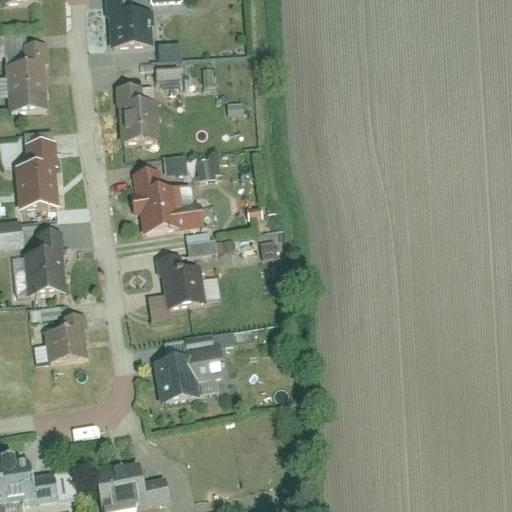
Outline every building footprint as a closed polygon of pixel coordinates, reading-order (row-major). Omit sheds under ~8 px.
[(150,48),(148,11),(105,14),(107,50),(150,48)] [(176,44),(155,45),(157,83),(179,82),(176,44)] [(4,113),(43,110),(39,63),(1,66),(4,113)] [(116,143),(154,141),(150,85),(113,88),(116,143)] [(22,144),(24,167),(48,165),(53,164),(51,142),(22,144)] [(192,159),(170,160),(170,177),(192,177),(192,159)] [(222,162),(201,164),(204,183),(224,181),(222,162)] [(13,210),(52,207),(48,165),(24,167),(9,168),(13,210)] [(126,175),(137,237),(196,227),(192,205),(169,209),(162,169),(126,175)] [(0,249),(21,248),(19,225),(0,226),(0,249)] [(33,254),(60,252),(59,233),(32,235),(33,254)] [(183,245),(184,258),(215,254),(213,241),(183,245)] [(23,300),(64,297),(60,252),(33,254),(19,255),(23,300)] [(161,296),(163,308),(201,303),(196,266),(158,271),(161,296)] [(163,308),(161,296),(144,299),(147,321),(164,318),(163,308)] [(59,318),(60,330),(77,328),(85,328),(84,316),(59,318)] [(39,362),(79,359),(77,328),(60,330),(37,332),(39,362)] [(180,341),(182,358),(210,355),(208,337),(180,341)] [(182,358),(149,363),(155,405),(194,400),(192,383),(219,379),(216,354),(210,355),(182,358)] [(29,480),(25,460),(0,464),(0,504),(20,501),(21,508),(52,503),(47,476),(29,480)] [(133,464),(87,474),(94,509),(133,501),(135,510),(167,503),(162,478),(137,484),(133,464)]
